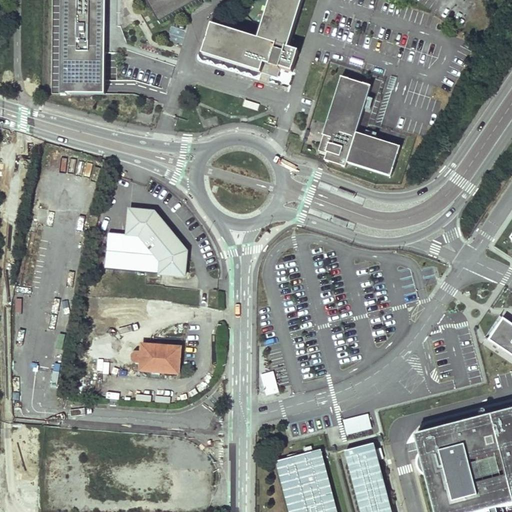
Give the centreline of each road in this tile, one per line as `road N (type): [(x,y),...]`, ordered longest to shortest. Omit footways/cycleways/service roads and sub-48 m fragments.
road 1 (tertiary): [(271,214),(372,240),(418,236),(447,217),(511,127)]
road 2 (tertiary): [(511,79),(447,172),(412,196),(368,194),(279,163)]
road 3 (secondary): [(208,150),(136,141),(0,103)]
road 4 (secondary): [(0,120),(146,164),(194,188)]
road 5 (secondary): [(243,312),(240,511)]
